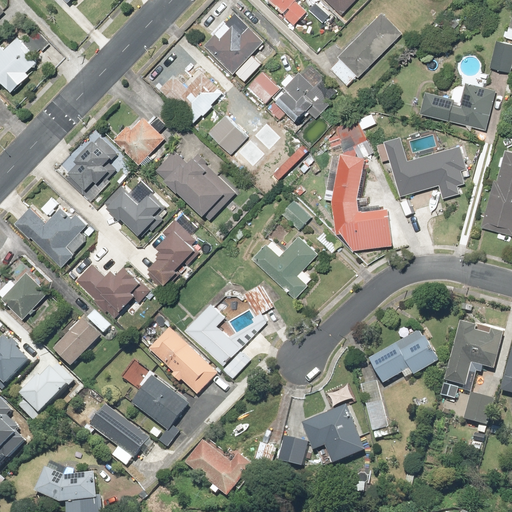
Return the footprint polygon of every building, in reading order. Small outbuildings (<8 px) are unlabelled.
[(272,0),(297,25),(310,13),(298,1),(299,0),(272,0)] [(328,0),(343,15),(358,0),(328,0)] [(0,19),(9,12),(0,2),(0,19)] [(332,17),(318,3),(311,9),(325,23),(332,17)] [(236,73),(270,37),(239,9),(226,22),(233,29),(226,36),(221,31),(207,46),(236,73)] [(383,10),(341,56),(362,76),(405,30),(383,10)] [(0,88),(1,89),(6,85),(14,93),(32,76),(29,73),(44,60),(21,36),(8,49),(3,44),(0,46),(0,88)] [(511,44),(498,41),(492,69),(511,73),(511,44)] [(301,71),(276,97),(300,120),(305,115),(307,117),(311,113),(319,120),(336,103),(331,98),(339,90),(314,65),(305,75),(301,71)] [(205,67),(189,85),(177,73),(162,89),(198,122),(229,89),(205,67)] [(281,89),(264,71),(249,85),(266,103),(281,89)] [(424,113),(489,132),(502,90),(470,80),(464,100),(431,90),(424,113)] [(235,102),(202,135),(235,167),(268,135),(235,102)] [(117,141),(145,166),(170,138),(145,117),(136,128),(132,125),(117,141)] [(457,132),(444,135),(447,146),(460,143),(457,132)] [(101,135),(97,140),(78,159),(82,162),(73,171),(90,188),(99,179),(103,183),(108,178),(110,180),(119,171),(111,163),(120,154),(101,135)] [(465,145),(411,159),(406,136),(379,143),(384,162),(392,160),(402,196),(442,186),(445,198),(462,194),(460,185),(466,183),(463,171),(471,169),(465,145)] [(176,149),(157,171),(216,221),(240,193),(198,156),(192,163),(176,149)] [(511,233),(511,155),(505,153),(484,226),(511,233)] [(391,208),(362,211),(360,200),(368,159),(343,154),(334,198),(341,234),(355,250),(395,245),(391,208)] [(318,162),(313,155),(300,167),(305,173),(318,162)] [(124,185),(106,202),(124,220),(126,218),(147,238),(166,219),(162,214),(169,208),(153,192),(142,203),(124,185)] [(17,223),(67,268),(80,254),(78,252),(91,238),(84,232),(91,224),(79,213),(74,217),(54,199),(41,213),(33,206),(17,223)] [(294,204),(285,214),(296,224),(302,230),(316,216),(302,203),(298,207),(294,204)] [(296,224),(285,214),(278,221),(289,232),(296,224)] [(166,253),(152,270),(170,285),(182,271),(179,269),(197,248),(193,244),(196,240),(176,222),(165,234),(169,238),(160,248),(166,253)] [(248,234),(242,228),(233,239),(239,244),(248,234)] [(328,230),(319,239),(335,253),(343,244),(328,230)] [(316,281),(305,271),(323,254),(304,234),(284,249),(274,240),(257,258),(299,299),(316,281)] [(0,278),(17,260),(0,243),(0,278)] [(95,263),(78,280),(117,319),(152,285),(129,262),(119,273),(114,269),(107,276),(95,263)] [(52,292),(29,271),(4,299),(26,320),(52,292)] [(275,307),(263,284),(246,294),(259,316),(265,313),(275,307)] [(244,348),(224,325),(230,319),(216,303),(189,326),(225,366),(244,348)] [(89,316),(56,348),(75,368),(108,336),(89,316)] [(503,341),(480,334),(482,324),(464,318),(450,381),(468,387),(473,362),(497,370),(503,341)] [(223,374),(175,326),(152,349),(200,396),(223,374)] [(372,356),(385,383),(440,357),(427,329),(372,356)] [(4,332),(0,336),(0,383),(6,389),(33,360),(18,345),(21,342),(13,335),(11,338),(4,332)] [(511,394),(511,358),(501,391),(511,394)] [(28,395),(22,401),(39,418),(78,379),(61,363),(48,377),(44,372),(25,392),(28,395)] [(160,376),(137,404),(175,435),(198,406),(160,376)] [(379,381),(363,385),(377,439),(393,435),(379,381)] [(461,387),(446,384),(444,396),(447,397),(446,402),(457,405),(461,387)] [(473,393),(467,420),(479,423),(477,432),(489,434),(497,398),(473,393)] [(0,396),(0,458),(2,461),(8,455),(12,459),(30,440),(5,416),(12,408),(0,396)] [(158,437),(110,401),(93,422),(142,459),(158,437)] [(348,402),(304,424),(320,455),(364,433),(348,402)] [(487,436),(475,434),(472,456),(484,457),(487,436)] [(240,447),(234,458),(206,435),(191,463),(226,494),(247,488),(261,465),(240,447)] [(280,448),(261,444),(257,461),(275,465),(280,448)] [(102,471),(69,472),(50,464),(38,490),(67,503),(68,500),(102,499),(102,471)] [(417,472),(409,470),(406,488),(414,489),(417,472)] [(368,484),(355,483),(354,493),(368,494),(368,484)]
